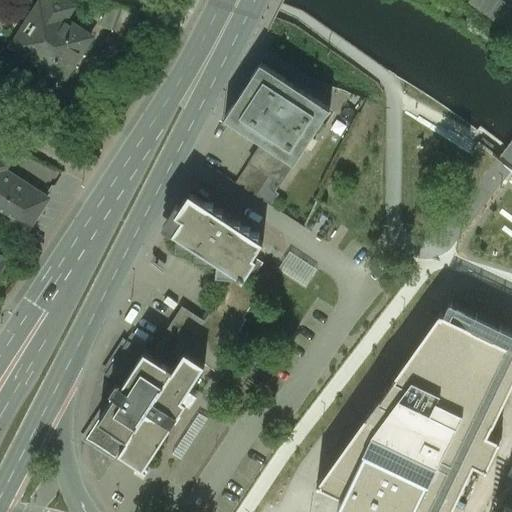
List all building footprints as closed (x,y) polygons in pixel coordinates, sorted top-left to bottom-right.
[(74,7),(62,0),(48,0),(44,7),(39,8),(31,21),(20,37),(16,43),(17,48),(65,78),(92,37),(65,20),(74,7)] [(511,8),(499,0),(471,0),(468,4),(511,35),(511,8)] [(26,17),(22,18),(13,30),(15,34),(20,37),(31,21),(26,17)] [(330,108),(261,63),(224,119),(262,143),(293,164),(330,108)] [(23,152),(2,141),(0,144),(0,155),(15,165),(23,152)] [(293,164),(262,143),(249,163),(269,177),(280,184),(293,164)] [(269,177),(249,163),(236,183),(256,197),(269,177)] [(0,213),(26,230),(48,199),(0,168),(0,213)] [(231,221),(222,215),(223,209),(213,209),(214,203),(204,203),(189,193),(180,206),(182,207),(168,229),(236,273),(240,276),(239,277),(243,280),(244,279),(257,258),(254,256),(263,242),(259,239),(259,233),(250,233),(250,227),(240,226),(241,220),(231,221)] [(280,265),(308,282),(317,267),(290,250),(280,265)] [(0,271),(8,258),(0,252),(0,271)] [(257,258),(244,279),(250,284),(251,283),(264,263),(257,258)] [(205,321),(186,350),(206,363),(206,364),(217,371),(236,341),(234,340),(247,319),(244,317),(262,290),(251,283),(250,284),(244,279),(243,280),(239,277),(240,276),(236,273),(205,321)] [(182,307),(151,355),(129,340),(107,374),(118,381),(111,392),(117,396),(102,419),(101,418),(88,438),(116,457),(120,452),(186,350),(205,321),(182,307)] [(449,511),(473,464),(487,470),(501,439),(487,433),(511,382),(511,346),(441,313),(317,484),(344,497),(339,506),(351,511),(449,511)] [(186,350),(120,452),(131,460),(135,453),(148,462),(188,401),(183,398),(206,364),(206,363),(186,350)]
